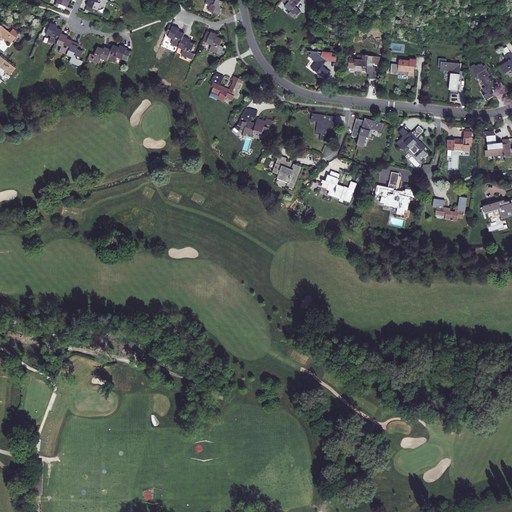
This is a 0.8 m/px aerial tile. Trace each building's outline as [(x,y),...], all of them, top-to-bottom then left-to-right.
[(105,0),(90,0),(91,0),(90,0),(87,0),(85,6),(86,7),(93,10),(97,11),(99,7),(104,9),(107,1),(105,0)] [(221,2),(215,0),(205,0),(204,4),(209,6),(207,11),(219,16),(222,9),(219,8),(221,2)] [(281,0),(280,2),(284,5),(283,7),(289,13),(287,15),(293,19),(300,11),(295,7),(296,6),(291,2),(292,0),(281,0)] [(55,45),(60,33),(61,30),(55,28),(56,25),(49,22),(49,23),(45,21),(43,26),(47,28),(44,34),(49,36),(47,42),(55,45)] [(182,37),(184,33),(178,31),(179,29),(168,25),(165,33),(168,34),(167,37),(171,40),(170,45),(178,48),(182,37)] [(10,45),(19,34),(13,29),(9,34),(0,26),(0,40),(2,39),(10,45)] [(47,28),(43,26),(38,37),(42,39),(44,34),(47,28)] [(205,43),(210,46),(208,51),(219,55),(222,47),(219,46),(221,40),(214,37),(215,35),(209,32),(209,33),(206,31),(201,41),(205,43)] [(65,56),(70,44),(72,41),(65,38),(66,36),(60,33),(55,45),(59,47),(57,52),(65,56)] [(178,48),(177,49),(181,50),(179,55),(191,60),(193,54),(191,52),(194,44),(188,42),(189,39),(182,37),(178,48)] [(77,47),(70,44),(65,56),(70,58),(68,63),(79,68),(82,62),(78,60),(82,51),(76,49),(77,47)] [(118,47),(114,45),(111,50),(107,61),(114,63),(116,58),(126,62),(131,52),(126,50),(126,48),(119,45),(118,47)] [(93,56),(89,54),(86,60),(91,62),(91,63),(94,65),(95,64),(98,65),(100,59),(107,62),(107,61),(111,50),(104,47),(103,50),(97,47),(93,56)] [(308,57),(310,59),(315,62),(311,69),(324,78),(329,71),(322,66),(327,61),(334,61),(335,53),(307,52),(308,54),(309,54),(309,56),(308,57)] [(511,55),(510,53),(504,56),(507,62),(499,66),(504,74),(511,69),(511,55)] [(16,69),(0,56),(0,69),(1,69),(10,77),(16,69)] [(371,77),(372,66),(379,67),(379,57),(362,56),(361,60),(355,59),(355,61),(349,61),(349,71),(354,71),(354,68),(366,69),(366,77),(371,77)] [(407,77),(411,77),(413,77),(414,67),(416,67),(416,59),(409,58),(409,60),(399,59),(398,64),(391,64),(390,74),(407,75),(407,77)] [(458,83),(460,64),(445,63),(445,60),(437,59),(436,68),(440,68),(439,71),(450,72),(449,87),(448,94),(457,95),(458,86),(460,86),(460,83),(458,83)] [(489,75),(485,70),(486,69),(484,65),(482,67),(481,64),(479,65),(478,64),(474,66),(473,64),(470,66),(470,68),(469,68),(475,77),(477,76),(478,79),(480,79),(485,88),(483,89),(486,94),(483,96),(485,100),(493,96),(490,91),(491,91),(490,88),(491,87),(492,88),(496,86),(492,80),(490,81),(487,76),(489,75)] [(214,78),(212,83),(210,88),(213,89),(211,93),(218,96),(216,100),(223,102),(225,98),(231,101),(233,98),(237,99),(239,94),(237,93),(241,85),(239,84),(240,80),(232,77),(230,81),(231,82),(228,90),(221,87),(225,79),(216,75),(214,78)] [(270,126),(272,121),(265,119),(265,121),(256,118),(255,124),(250,122),(252,115),(256,116),(258,110),(249,107),(245,111),(244,115),(243,117),(240,117),(238,125),(240,126),(239,130),(244,131),(243,134),(252,136),(253,130),(265,134),(267,128),(264,128),(265,124),(270,126)] [(335,118),(312,114),(310,121),(317,122),(316,133),(321,133),(320,141),(326,141),(327,137),(325,137),(327,127),(333,128),(335,118)] [(354,126),(351,136),(358,138),(356,146),(363,148),(366,138),(368,138),(370,130),(381,133),(383,124),(364,119),(363,121),(361,128),(354,126)] [(361,128),(363,121),(356,119),(354,126),(361,128)] [(411,133),(409,132),(407,134),(401,128),(397,132),(402,137),(395,144),(401,150),(405,145),(410,150),(409,150),(414,154),(416,153),(418,155),(415,157),(420,162),(427,155),(426,153),(428,151),(416,138),(422,132),(417,127),(411,133)] [(452,140),(446,140),(446,146),(447,146),(447,151),(454,151),(454,149),(463,150),(464,151),(470,151),(470,146),(471,146),(471,141),(472,141),(472,136),(471,135),(471,130),(463,130),(463,138),(451,138),(452,140)] [(483,139),(485,139),(487,150),(484,150),(484,157),(503,155),(503,157),(509,156),(508,139),(501,139),(502,145),(496,146),(495,138),(494,138),(493,133),(482,134),(483,139)] [(286,159),(278,156),(272,173),(278,175),(276,179),(287,183),(286,186),(293,189),(301,167),(293,164),(291,170),(289,169),(292,162),(290,161),(288,163),(286,162),(286,159)] [(326,189),(326,190),(329,191),(328,196),(338,199),(340,202),(342,203),(343,201),(349,203),(355,184),(350,182),(347,188),(337,185),(338,180),(337,179),(338,175),(330,172),(328,177),(326,176),(325,182),(321,181),(321,184),(323,185),(322,188),(326,189)] [(393,174),(391,173),(388,189),(376,187),(374,195),(380,196),(379,204),(383,205),(383,206),(396,209),(396,214),(403,216),(404,211),(407,212),(406,217),(404,217),(404,219),(407,219),(410,206),(408,205),(409,199),(411,200),(411,198),(415,199),(416,192),(405,190),(404,192),(402,191),(401,192),(398,192),(400,183),(399,182),(400,178),(398,177),(399,174),(393,172),(393,174)] [(444,201),(433,199),(432,208),(435,209),(434,215),(444,216),(444,220),(455,222),(456,219),(461,220),(462,214),(463,214),(465,199),(458,198),(456,209),(443,207),(444,201)] [(503,200),(482,206),(484,214),(497,211),(499,219),(511,215),(511,212),(511,209),(511,208),(511,204),(511,203),(509,204),(508,201),(504,202),(503,200)]
